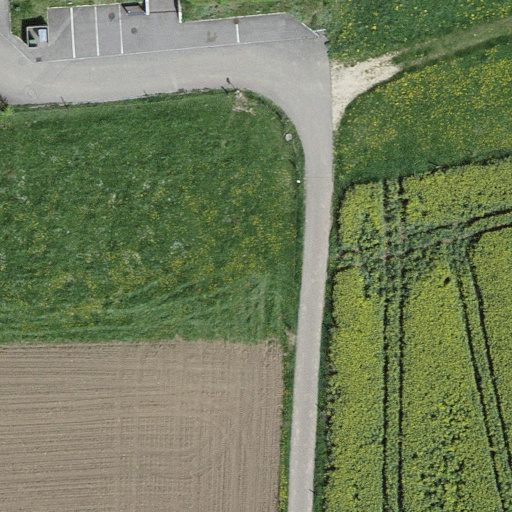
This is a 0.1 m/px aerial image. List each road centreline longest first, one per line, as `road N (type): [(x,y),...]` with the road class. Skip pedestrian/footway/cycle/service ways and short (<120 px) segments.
road 1 (residential): [(1,67),(38,81),(305,67),(314,93),(304,511)]
road 2 (track): [(511,35),(314,93)]
